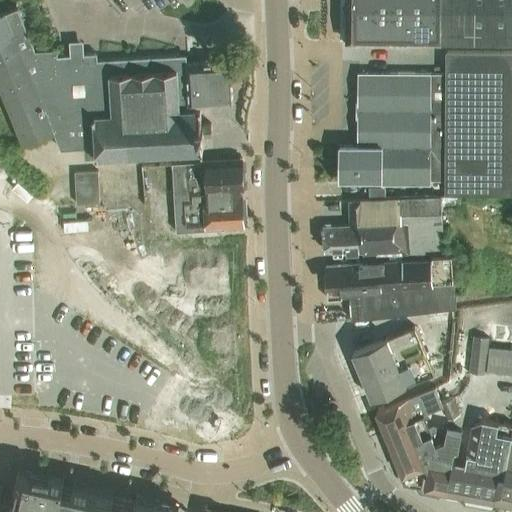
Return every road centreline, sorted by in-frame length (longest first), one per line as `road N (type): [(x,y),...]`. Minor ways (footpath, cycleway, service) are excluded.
road 1 (unclassified): [(277,330),(275,0)]
road 2 (residential): [(0,434),(235,472),(301,441)]
road 3 (residential): [(277,330),(319,332),(378,479),(348,504)]
